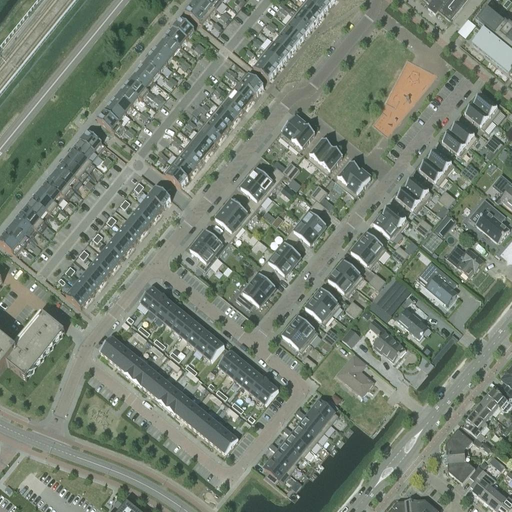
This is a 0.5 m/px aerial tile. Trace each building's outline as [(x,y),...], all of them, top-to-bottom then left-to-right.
[(216,12),(200,0),(196,0),(191,7),(209,21),(216,12)] [(200,0),(216,12),(223,4),(220,1),(220,2),(217,0),(200,0)] [(330,8),(320,0),(307,0),(306,2),(324,17),(330,8)] [(337,0),(320,0),(330,8),(337,0)] [(420,0),(430,7),(427,10),(435,16),(437,13),(450,24),(451,23),(455,18),(469,0),(420,0)] [(324,17),(306,2),(299,11),(317,25),(324,17)] [(506,11),(511,5),(508,2),(502,8),(506,11)] [(209,21),(191,7),(184,15),(201,30),(209,21)] [(317,25),(299,11),(292,19),(310,34),(317,25)] [(471,49),(508,79),(508,80),(509,79),(511,81),(511,82),(511,47),(506,43),(511,36),(511,29),(509,27),(508,28),(506,26),(506,25),(490,11),(478,26),(486,33),(484,35),(483,35),(471,49)] [(310,34),(292,19),(285,27),(303,42),(310,34)] [(172,30),(187,42),(194,33),(180,21),(172,30)] [(303,42),(285,27),(278,36),(281,38),(296,50),(303,42)] [(187,42),(172,30),(166,38),(180,50),(187,42)] [(180,50),(166,38),(159,47),(173,59),(180,50)] [(296,50),(281,38),(275,46),(274,46),(289,59),(296,50)] [(289,59),(274,46),(275,46),(272,44),(265,52),(282,67),(289,59)] [(173,59),(159,47),(152,55),(166,67),(173,59)] [(282,67),(265,52),(258,60),(261,63),(260,63),(276,76),(282,67)] [(166,67),(152,55),(145,64),(159,75),(166,67)] [(276,76),(260,63),(253,72),(268,84),(276,76)] [(159,75),(145,64),(138,72),(152,84),(159,75)] [(152,84),(138,72),(131,80),(146,92),(152,84)] [(239,84),(256,98),(255,99),(256,99),(264,90),(246,75),(239,84)] [(146,92),(131,80),(124,89),(139,101),(138,101),(141,103),(149,94),(146,92)] [(249,107),(255,99),(256,98),(239,84),(238,85),(241,87),(235,94),(232,92),(232,93),(249,107)] [(120,99),(132,109),(138,101),(139,101),(124,89),(118,97),(120,99)] [(249,107),(232,93),(225,101),(242,115),(249,107)] [(132,109),(120,99),(118,97),(111,106),(120,113),(125,117),(132,109)] [(473,108),(492,124),(500,114),(481,98),(473,108)] [(242,115),(225,101),(218,109),(235,123),(242,115)] [(125,117),(120,113),(111,106),(104,114),(118,126),(119,125),(125,117)] [(492,124),(473,108),(465,119),(483,134),(484,133),(491,124),(492,124)] [(235,123),(218,109),(211,118),(228,132),(235,123)] [(114,137),(121,127),(119,125),(118,126),(104,114),(97,123),(114,137)] [(500,114),(492,124),(498,128),(505,119),(500,114)] [(228,132),(211,118),(204,126),(221,140),(228,132)] [(289,148),(305,129),(295,121),(279,140),(289,148)] [(491,124),(484,133),(489,137),(496,128),(491,124)] [(221,140),(204,126),(197,135),(215,149),(221,140)] [(450,136),(469,152),(477,142),(458,126),(450,136)] [(305,129),(289,148),(299,156),(315,137),(305,129)] [(87,134),(81,143),(95,155),(99,158),(105,150),(106,149),(104,147),(102,146),(92,138),(87,134)] [(215,149),(197,135),(190,143),(193,146),(193,145),(208,157),(215,149)] [(469,152),(450,136),(442,146),(461,162),(469,152)] [(497,152),(501,147),(491,139),(488,144),(497,152)] [(81,143),(74,151),(88,163),(92,166),(99,158),(95,155),(81,143)] [(317,171),(332,152),(322,144),(307,162),(317,171)] [(494,156),(497,152),(488,144),(484,148),(494,156)] [(208,157),(193,145),(193,146),(187,154),(201,165),(208,157)] [(74,151),(67,159),(81,172),(85,174),(92,166),(88,163),(74,151)] [(332,152),(317,171),(327,179),(343,160),(332,152)] [(201,165),(187,154),(180,162),(194,174),(201,165)] [(427,164),(446,180),(454,169),(436,154),(427,164)] [(67,159),(60,168),(74,180),(78,183),(85,174),(81,172),(67,159)] [(170,168),(188,183),(188,182),(194,174),(180,162),(173,170),(170,168)] [(446,180),(427,164),(419,174),(438,190),(446,180)] [(295,169),(290,166),(282,176),(285,178),(287,179),(295,169)] [(345,193),(360,175),(350,166),(335,185),(345,193)] [(474,179),(478,175),(468,167),(465,171),(474,179)] [(60,168),(53,176),(67,189),(71,191),(78,183),(74,180),(60,168)] [(188,183),(170,168),(163,177),(181,192),(188,183)] [(295,169),(287,179),(291,183),(299,173),(295,169)] [(272,177),(281,184),(285,178),(282,176),(277,171),(272,177)] [(461,176),(470,184),(474,179),(465,171),(461,176)] [(281,184),(272,177),(268,182),(257,174),(249,184),(268,199),(281,184)] [(360,175),(345,193),(355,202),(370,183),(360,175)] [(53,176),(46,185),(61,197),(64,200),(71,191),(67,189),(53,176)] [(501,203),(506,207),(511,212),(511,191),(510,190),(509,189),(511,187),(501,178),(491,189),(500,196),(494,204),(498,207),(501,203)] [(405,192),(423,207),(432,197),(413,182),(405,192)] [(93,188),(88,184),(84,188),(90,193),(93,188)] [(247,208),(255,215),(268,199),(249,184),(241,194),(251,202),(247,208)] [(46,185),(39,193),(54,205),(57,208),(64,200),(61,197),(46,185)] [(314,202),(323,192),(318,188),(310,198),(314,202)] [(319,206),(327,196),(323,192),(314,202),(316,203),(316,204),(316,203),(319,206)] [(423,207),(405,192),(396,202),(415,217),(423,207)] [(39,193),(32,202),(47,214),(50,217),(57,208),(54,205),(39,193)] [(157,194),(150,203),(164,214),(165,214),(171,206),(157,194)] [(451,207),(455,202),(445,194),(441,199),(451,207)] [(438,203),(447,211),(451,207),(441,199),(438,203)] [(32,202),(25,210),(40,222),(43,225),(50,217),(47,214),(32,202)] [(150,203),(143,211),(157,222),(164,214),(150,203)] [(316,204),(316,203),(311,209),(320,216),(324,210),(316,204)] [(475,214),(469,221),(476,227),(475,227),(498,247),(509,233),(501,226),(505,220),(485,203),(475,214)] [(255,215),(247,208),(242,213),(232,205),(224,215),(243,230),(255,215)] [(318,240),(326,230),(316,221),(320,216),(311,209),(299,224),(318,240)] [(25,210),(18,219),(33,231),(36,234),(43,225),(40,222),(25,210)] [(382,220),(401,235),(409,225),(390,210),(382,220)] [(143,211),(136,219),(150,230),(157,222),(143,211)] [(221,239),(230,245),(243,230),(224,215),(215,225),(226,233),(221,239)] [(455,225),(445,217),(434,233),(443,240),(455,225)] [(18,219),(11,227),(26,239),(29,242),(36,234),(33,231),(18,219)] [(136,219),(129,228),(143,239),(150,230),(136,219)] [(401,235),(382,220),(374,230),(392,245),(401,235)] [(428,234),(432,230),(422,222),(418,226),(428,234)] [(295,247),(299,241),(309,250),(318,240),(299,224),(286,240),(295,247)] [(415,231),(424,239),(428,234),(418,226),(415,231)] [(11,227),(4,236),(19,248),(22,251),(29,242),(26,239),(11,227)] [(129,228),(122,236),(137,247),(143,239),(129,228)] [(230,245),(221,239),(217,244),(207,235),(198,246),(217,261),(230,245)] [(4,236),(0,240),(0,246),(6,251),(12,256),(15,259),(16,259),(22,251),(19,248),(4,236)] [(122,236),(115,244),(130,255),(137,247),(122,236)] [(359,248),(378,263),(386,253),(367,238),(359,248)] [(292,271),(301,261),(290,252),(295,247),(286,240),(274,255),(292,271)] [(258,243),(251,252),(256,257),(259,253),(263,256),(267,251),(258,243)] [(115,244),(109,252),(123,263),(130,255),(115,244)] [(217,261),(198,246),(190,256),(201,264),(196,269),(205,276),(217,261)] [(359,248),(351,258),(370,273),(378,263),(359,248)] [(474,276),(483,265),(467,251),(464,255),(456,248),(445,262),(468,281),(473,275),(474,276)] [(404,262),(408,257),(399,249),(395,254),(404,262)] [(109,252),(101,261),(116,272),(123,263),(109,252)] [(391,258),(401,266),(404,262),(395,254),(391,258)] [(269,278),(274,272),(284,281),(292,271),(274,255),(261,271),(269,278)] [(101,261),(95,269),(109,280),(116,272),(101,261)] [(336,276),(355,291),(363,281),(344,266),(336,276)] [(430,268),(420,280),(429,287),(426,291),(448,309),(458,296),(452,291),(454,287),(430,268)] [(95,269),(88,278),(103,289),(109,280),(95,269)] [(267,302),(275,292),(265,283),(269,278),(261,271),(248,286),(267,302)] [(336,276),(328,286),(347,301),(355,291),(336,276)] [(381,289),(385,285),(375,277),(372,281),(381,289)] [(88,278),(81,286),(96,297),(103,289),(88,278)] [(393,279),(372,304),(373,304),(390,318),(411,294),(393,279)] [(378,294),(381,289),(372,281),(368,286),(378,294)] [(81,286),(74,294),(89,306),(96,297),(81,286)] [(248,286),(236,302),(250,313),(254,308),(259,312),(267,302),(248,286)] [(153,292),(141,308),(149,314),(161,299),(153,292)] [(313,303),(332,319),(340,309),(322,293),(313,303)] [(74,294),(67,303),(82,314),(89,306),(74,294)] [(161,299),(149,314),(157,321),(169,306),(161,299)] [(313,303),(305,314),(324,329),(332,319),(313,303)] [(358,317),(362,312),(352,304),(349,309),(358,317)] [(373,304),(368,310),(386,325),(391,319),(390,318),(373,304)] [(169,306),(157,321),(165,327),(176,312),(169,306)] [(345,314),(354,322),(358,317),(349,309),(345,314)] [(396,324),(401,328),(417,342),(422,337),(421,336),(427,329),(406,311),(396,324)] [(176,312),(165,327),(173,334),(184,319),(176,312)] [(366,312),(361,317),(366,322),(371,317),(366,312)] [(184,319),(173,334),(180,340),(192,325),(184,319)] [(0,376),(7,368),(9,369),(19,377),(20,376),(25,380),(62,335),(63,334),(59,331),(59,332),(57,331),(58,330),(56,328),(47,321),(46,322),(44,320),(38,328),(14,358),(0,346),(0,342),(1,342),(0,341),(0,376)] [(291,331),(309,347),(318,337),(299,321),(291,331)] [(372,324),(367,329),(379,340),(373,348),(374,349),(373,351),(381,358),(383,356),(387,360),(387,361),(393,367),(404,354),(398,348),(399,347),(372,324)] [(192,325),(180,340),(188,346),(200,331),(192,325)] [(200,331),(188,346),(197,353),(208,338),(200,331)] [(301,357),(309,347),(291,331),(282,341),(301,357)] [(335,345),(337,342),(339,340),(329,332),(325,336),(335,345)] [(351,334),(342,344),(354,354),(363,344),(351,334)] [(325,336),(322,341),(332,349),(335,345),(325,336)] [(208,338),(197,353),(204,359),(216,344),(208,338)] [(121,347),(120,347),(112,340),(100,355),(108,363),(120,349),(121,347)] [(216,344),(204,359),(212,366),(224,351),(216,344)] [(129,354),(121,347),(120,349),(108,363),(117,369),(120,366),(129,354)] [(124,377),(137,361),(129,354),(120,366),(117,369),(120,372),(125,376),(124,377)] [(230,356),(219,371),(226,378),(239,363),(230,356)] [(336,379),(362,400),(373,386),(360,375),(366,368),(354,357),(336,379)] [(312,371),(315,367),(306,360),(303,364),(312,371)] [(124,377),(133,384),(146,368),(137,361),(124,377)] [(239,363),(226,378),(235,384),(247,369),(239,363)] [(133,384),(141,391),(154,375),(146,368),(133,384)] [(247,369),(235,384),(242,391),(254,376),(247,369)] [(500,390),(504,394),(509,398),(511,395),(511,369),(500,383),(503,385),(500,390)] [(142,390),(150,397),(163,382),(154,375),(141,391),(142,390)] [(254,376),(242,391),(250,397),(262,382),(254,376)] [(158,404),(171,388),(163,382),(150,397),(158,403),(158,404)] [(262,382),(250,397),(258,403),(270,388),(262,382)] [(158,404),(166,411),(179,395),(171,388),(158,404)] [(270,388),(258,403),(266,410),(278,395),(270,388)] [(511,400),(509,398),(504,394),(500,398),(493,392),(486,400),(498,410),(505,416),(511,408),(511,400)] [(166,411),(175,418),(187,402),(188,402),(179,395),(166,411)] [(334,397),(330,401),(337,407),(340,402),(334,397)] [(479,408),(491,418),(498,410),(486,400),(479,408)] [(176,417),(184,424),(196,409),(188,402),(187,402),(175,418),(176,417)] [(320,404),(312,413),(331,428),(338,419),(334,416),(338,411),(328,403),(324,408),(320,404)] [(472,416),(487,429),(487,428),(485,426),(491,418),(479,408),(472,416)] [(192,431),(204,416),(196,409),(184,424),(192,431)] [(307,419),(305,422),(324,437),(331,428),(312,413),(307,419)] [(213,423),(204,416),(192,431),(200,438),(213,423)] [(467,426),(463,431),(469,436),(482,446),(480,445),(484,440),(480,437),(487,429),(472,416),(465,424),(467,426)] [(304,423),(298,430),(317,445),(324,437),(305,422),(304,423)] [(200,438),(209,445),(221,430),(213,423),(200,438)] [(286,429),(281,434),(282,434),(282,433),(286,437),(289,433),(285,430),(286,429)] [(209,445),(217,451),(229,436),(221,430),(209,445)] [(293,436),(292,438),(310,453),(317,445),(298,430),(293,436)] [(447,462),(465,460),(464,454),(466,452),(467,452),(472,446),(478,451),(482,446),(469,436),(466,440),(458,434),(446,448),(447,462)] [(238,444),(229,436),(217,451),(226,459),(238,444)] [(290,440),(285,447),(301,460),(301,461),(303,462),(310,453),(292,438),(290,440)] [(272,445),(268,451),(269,450),(273,453),(276,450),(272,446),(273,445),(272,445)] [(280,453),(278,455),(296,470),(297,469),(295,468),(301,461),(301,460),(285,447),(280,453)] [(277,457),(271,463),(290,478),(296,470),(278,455),(277,457)] [(465,460),(447,462),(448,475),(462,487),(469,480),(473,483),(482,473),(478,469),(474,473),(468,467),(468,468),(465,466),(465,460)] [(493,460),(489,465),(500,475),(504,470),(493,460)] [(271,463),(264,472),(269,476),(265,481),(275,489),(279,484),(282,487),(290,478),(271,463)] [(482,473),(473,483),(478,487),(472,495),(480,502),(490,489),(490,490),(495,484),(482,473)] [(488,509),(498,496),(490,490),(490,489),(480,502),(488,509)] [(492,511),(499,511),(508,501),(506,503),(498,496),(488,509),(492,511)] [(511,511),(511,503),(508,501),(499,511),(511,511)]
